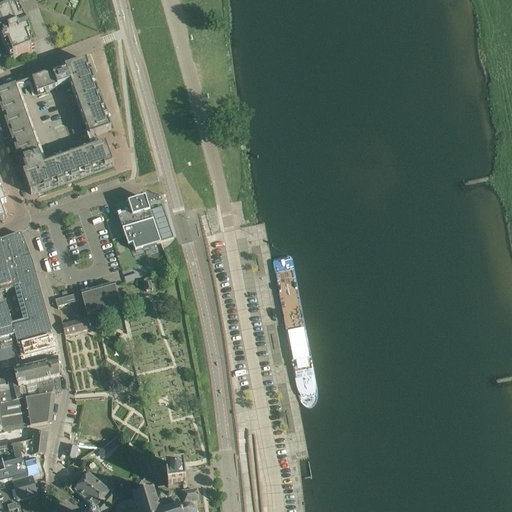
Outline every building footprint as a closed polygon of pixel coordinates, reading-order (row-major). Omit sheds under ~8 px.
[(0,0),(0,15),(16,9),(11,0),(0,0)] [(16,9),(0,15),(0,36),(10,62),(32,53),(28,41),(31,39),(24,21),(20,22),(16,9)] [(16,87),(0,92),(0,108),(3,116),(6,115),(7,120),(5,121),(8,130),(11,129),(12,134),(10,135),(13,143),(15,142),(17,147),(14,148),(17,157),(20,156),(22,161),(19,162),(31,195),(38,193),(39,192),(40,192),(39,189),(44,187),(45,190),(53,187),(52,184),(57,183),(58,185),(67,182),(66,180),(71,178),(72,181),(80,178),(79,175),(84,173),(85,176),(94,173),(93,170),(104,166),(105,169),(114,166),(106,144),(102,134),(112,130),(111,129),(109,122),(106,123),(102,111),(104,110),(101,102),(99,103),(97,98),(100,97),(97,88),(94,89),(92,84),(95,83),(92,75),(89,76),(87,71),(90,70),(89,68),(87,61),(68,68),(65,69),(33,81),(33,82),(38,95),(71,83),(71,84),(94,149),(78,155),(52,164),(48,152),(40,154),(22,103),(16,87)] [(131,212),(123,215),(133,244),(135,252),(160,243),(161,243),(161,242),(150,212),(147,201),(143,202),(142,200),(141,200),(142,202),(137,204),(137,202),(136,202),(136,204),(129,207),(131,212)] [(155,219),(164,216),(161,207),(152,210),(155,219)] [(22,237),(22,236),(20,235),(0,242),(0,298),(1,298),(0,294),(0,293),(8,292),(19,289),(21,296),(41,291),(39,284),(39,282),(38,282),(33,264),(23,237),(22,237)] [(132,275),(124,278),(126,284),(134,282),(132,275)] [(92,291),(83,294),(84,300),(90,318),(98,316),(121,309),(116,287),(116,284),(100,289),(92,291)] [(41,291),(21,296),(28,321),(12,325),(18,346),(53,337),(41,291)] [(71,297),(56,301),(58,308),(75,303),(84,300),(83,294),(73,296),(71,297)] [(0,343),(2,350),(18,346),(12,325),(6,303),(0,304),(0,343)] [(90,318),(63,326),(65,337),(100,327),(98,316),(90,318)] [(53,337),(23,345),(26,356),(28,356),(55,349),(53,337)] [(58,360),(5,373),(8,385),(13,402),(27,400),(40,398),(39,391),(54,389),(55,394),(61,393),(60,378),(58,360)] [(0,404),(13,402),(8,385),(6,386),(2,387),(0,387),(0,404)] [(52,424),(55,395),(54,389),(39,391),(40,398),(27,400),(31,428),(52,424)] [(27,428),(31,428),(27,400),(13,402),(0,404),(0,415),(2,431),(3,433),(27,428)] [(31,456),(44,455),(46,455),(48,434),(34,435),(33,441),(30,442),(21,444),(23,450),(33,446),(31,456)] [(76,442),(74,449),(89,453),(91,446),(76,442)] [(26,462),(23,450),(21,444),(0,448),(0,468),(5,467),(8,466),(22,463),(26,462)] [(0,486),(46,474),(45,461),(25,465),(22,463),(8,466),(11,475),(0,477),(0,486)] [(120,503),(120,502),(111,493),(114,489),(105,482),(101,478),(97,483),(89,476),(81,470),(77,475),(74,473),(64,485),(66,487),(66,488),(73,495),(76,492),(96,510),(94,511),(108,511),(113,506),(115,508),(120,503)] [(187,490),(186,475),(185,470),(166,472),(168,488),(169,491),(182,489),(183,494),(186,494),(186,491),(187,490)] [(0,511),(12,511),(20,510),(19,503),(38,498),(32,478),(0,486),(0,511)] [(153,495),(135,500),(135,498),(133,498),(134,501),(134,503),(121,507),(120,507),(119,507),(116,511),(197,511),(196,511),(195,511),(192,509),(193,508),(192,508),(192,505),(200,504),(198,492),(186,494),(183,494),(182,489),(169,491),(168,488),(158,489),(159,492),(158,492),(158,493),(154,494),(153,492),(152,492),(153,495)]
